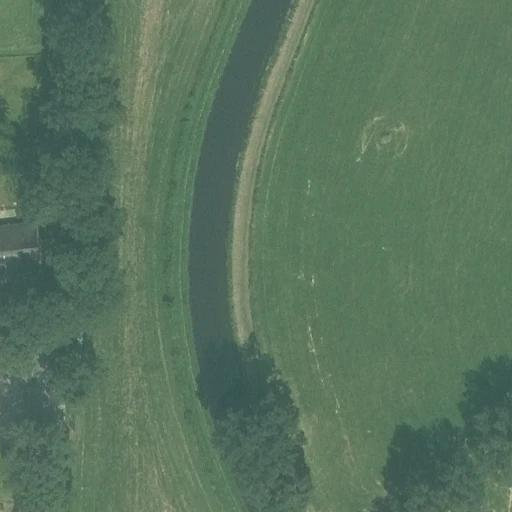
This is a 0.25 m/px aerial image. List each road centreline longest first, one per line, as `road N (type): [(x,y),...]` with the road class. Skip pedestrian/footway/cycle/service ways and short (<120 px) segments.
road 1 (unclassified): [(56,511),(68,168)]
road 2 (track): [(68,168),(79,0)]
